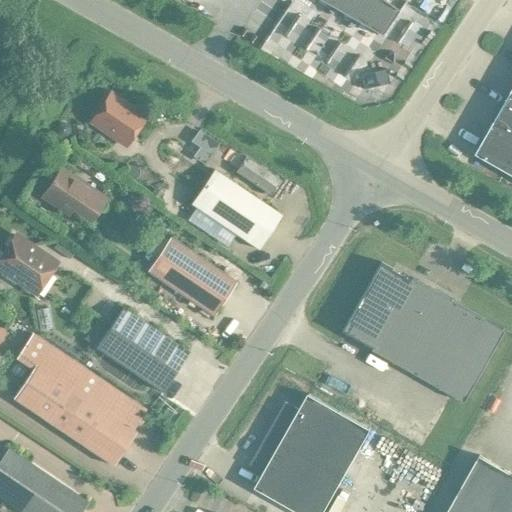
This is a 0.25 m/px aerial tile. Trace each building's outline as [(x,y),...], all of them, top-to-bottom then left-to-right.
[(309,0),(312,2),(312,0),(330,0),(379,33),(378,34),(380,36),(398,10),(383,0),(309,0)] [(297,41),(308,49),(322,27),(311,20),(297,41)] [(511,88),(475,154),(511,175),(511,88)] [(125,146),(145,117),(109,92),(90,122),(125,146)] [(242,156),(233,170),(267,193),(276,178),(242,156)] [(40,196),(68,215),(72,209),(90,221),(106,198),(59,167),(40,196)] [(281,215),(213,169),(190,204),(258,249),(281,215)] [(44,233),(39,241),(60,254),(65,246),(44,233)] [(35,293),(36,293),(56,263),(55,262),(54,263),(14,236),(15,235),(14,234),(0,254),(0,267),(6,272),(3,277),(14,284),(17,280),(35,292),(35,293)] [(235,282),(169,238),(146,271),(213,315),(235,282)] [(372,350),(464,402),(505,330),(412,278),(411,280),(381,262),(342,331),(373,348),(372,350)] [(122,307),(95,347),(161,392),(188,352),(122,307)] [(0,359),(2,356),(0,354),(0,352),(10,339),(1,333),(0,332),(0,359)] [(12,398),(45,420),(112,465),(135,431),(132,429),(145,409),(31,333),(15,358),(31,369),(12,398)] [(421,391),(424,383),(404,378),(402,386),(421,391)] [(263,472),(254,488),(296,511),(322,511),(370,429),(307,394),(298,409),(284,402),(249,464),(263,472)] [(397,443),(373,489),(408,507),(432,462),(397,443)] [(80,511),(87,502),(7,448),(0,458),(0,496),(23,511),(80,511)] [(511,511),(511,474),(479,455),(446,511),(511,511)] [(175,511),(199,511),(202,507),(179,499),(175,511)]
